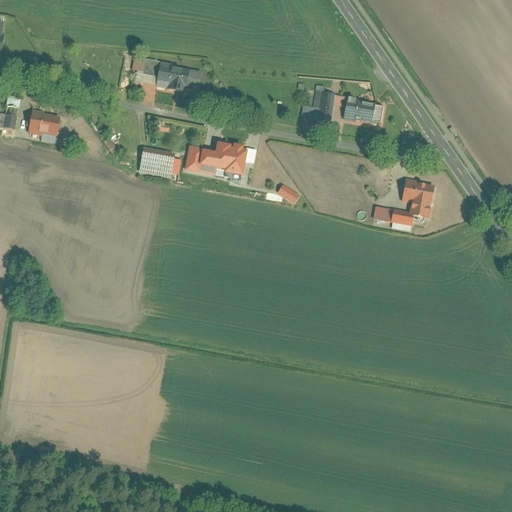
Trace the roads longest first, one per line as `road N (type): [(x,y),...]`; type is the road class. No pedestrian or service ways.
road 1 (residential): [(0,80),(400,154),(436,142)]
road 2 (tertiary): [(336,0),(436,142)]
road 3 (tertiary): [(436,142),(511,251)]
